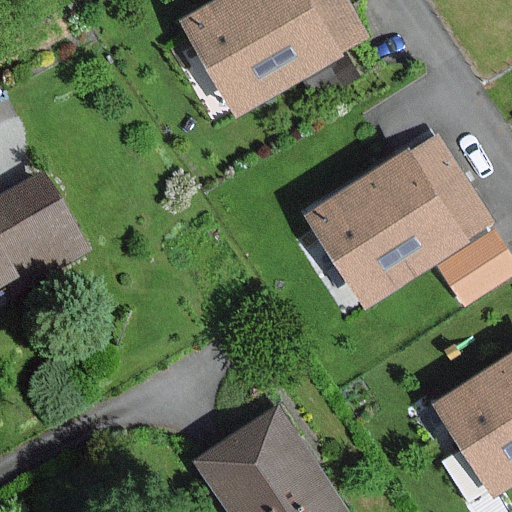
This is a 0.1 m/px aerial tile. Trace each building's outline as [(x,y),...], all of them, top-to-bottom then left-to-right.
[(370,37),(348,0),(223,0),(189,19),(242,110),(370,37)] [(493,230),(440,139),(312,212),(365,303),(493,230)] [(32,163),(0,181),(0,287),(77,243),(32,163)] [(511,474),(511,353),(440,395),(493,486),(511,474)] [(210,452),(198,460),(232,511),(351,511),(281,405),(210,452)]
